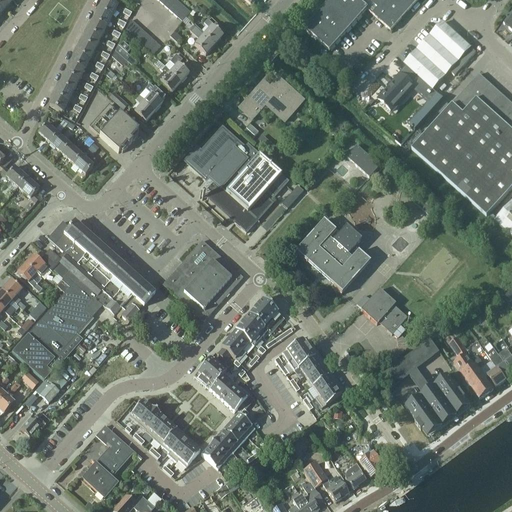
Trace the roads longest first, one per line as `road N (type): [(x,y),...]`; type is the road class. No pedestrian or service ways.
road 1 (residential): [(261,276),(176,373),(109,396),(29,480)]
road 2 (residential): [(414,468),(301,312),(261,276)]
road 3 (residential): [(137,166),(284,0)]
road 4 (residential): [(92,0),(15,145)]
road 5 (unclassified): [(357,90),(438,3),(474,26)]
road 6 (residential): [(93,207),(153,269),(198,220)]
road 7 (residential): [(414,468),(511,395)]
